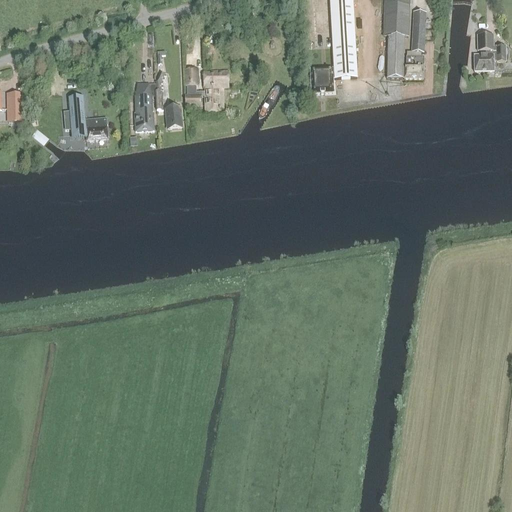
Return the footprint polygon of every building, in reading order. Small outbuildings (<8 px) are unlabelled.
[(334,80),(334,81),(357,80),(352,0),(330,0),(334,72),(332,72),(309,73),(311,97),(333,96),(332,80),(334,80)] [(404,38),(408,38),(409,0),(384,0),(383,38),(388,38),(387,81),(402,81),(404,38)] [(424,67),(423,67),(424,59),(420,59),(420,54),(424,55),(426,14),(413,13),(411,54),(407,53),(406,67),(404,67),(404,80),(423,81),(424,67)] [(496,48),(496,49),(493,49),(493,37),(477,37),(477,53),(479,53),(479,57),(474,57),(474,74),(494,73),(494,62),(496,62),(496,64),(506,63),(505,48),(496,48)] [(158,67),(162,66),(161,58),(166,58),(166,53),(157,54),(157,58),(158,67)] [(196,93),(196,87),(198,87),(197,71),(185,71),(185,87),(187,87),(187,97),(185,97),(185,109),(199,108),(199,98),(205,98),(205,116),(221,116),(221,110),(223,110),(223,89),(228,89),(228,73),(203,73),(204,89),(205,89),(205,93),(196,93)] [(156,84),(156,93),(155,93),(156,113),(161,113),(160,93),(163,93),(163,84),(166,77),(159,74),(156,84)] [(135,134),(154,133),(154,114),(153,114),(152,98),(150,98),(149,86),(137,86),(138,98),(135,98),(136,115),(134,115),(135,134)] [(8,95),(8,124),(23,124),(22,95),(8,95)] [(85,122),(84,98),(69,99),(72,140),(86,139),(86,142),(108,141),(106,120),(85,122)] [(181,130),(180,109),(166,111),(168,131),(181,130)]
